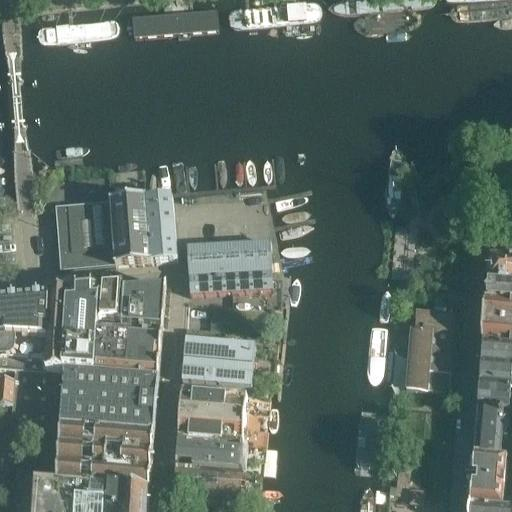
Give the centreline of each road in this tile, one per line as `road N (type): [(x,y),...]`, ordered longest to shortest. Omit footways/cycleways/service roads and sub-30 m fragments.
road 1 (residential): [(161,511),(179,289),(167,278),(29,288)]
road 2 (residential): [(457,511),(479,245),(511,246)]
